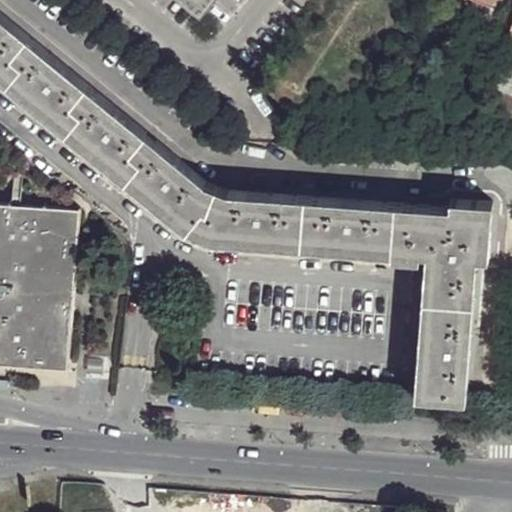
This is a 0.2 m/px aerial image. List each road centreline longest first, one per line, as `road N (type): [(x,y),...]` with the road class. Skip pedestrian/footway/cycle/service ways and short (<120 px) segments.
road 1 (secondary): [(511,485),(128,452)]
road 2 (residential): [(151,264),(402,283)]
road 3 (residential): [(151,264),(109,196),(0,108)]
road 4 (residential): [(128,452),(151,264)]
